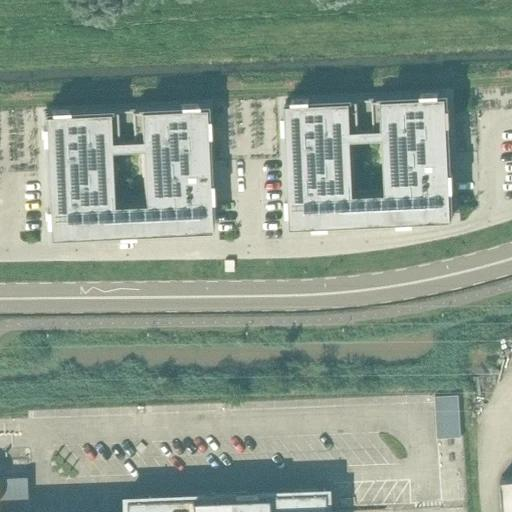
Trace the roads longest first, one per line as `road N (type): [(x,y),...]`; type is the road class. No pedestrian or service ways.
road 1 (tertiary): [(511,257),(326,295),(0,299)]
road 2 (unclassified): [(0,249),(299,243),(378,237),(493,213)]
road 3 (unknown): [(399,511),(397,459),(378,417),(0,427)]
